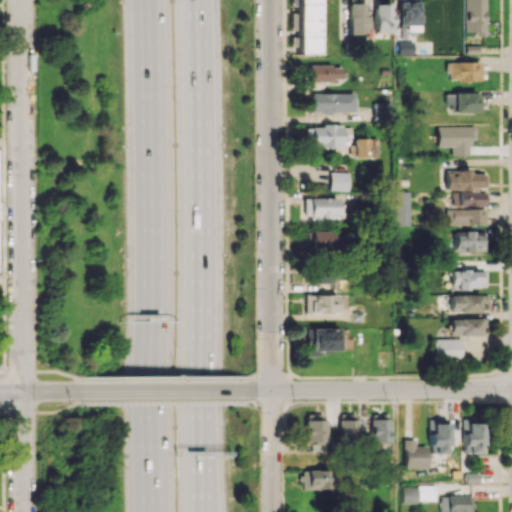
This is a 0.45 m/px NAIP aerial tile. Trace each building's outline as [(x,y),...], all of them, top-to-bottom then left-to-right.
[(294,0),(295,55),(318,54),(317,0),(294,0)] [(484,0),(462,0),(462,33),(483,33),(484,0)] [(397,1),(396,25),(405,26),(405,30),(415,31),(415,26),(418,26),(418,1),(397,1)] [(392,32),(391,2),(373,3),(374,32),(392,32)] [(347,33),(365,34),(366,3),(348,3),(347,33)] [(398,55),(412,55),(412,42),(398,41),(398,55)] [(478,63),(445,62),(444,80),(478,81),(478,63)] [(307,81),(340,80),(339,65),(307,66),(307,81)] [(450,113),(478,112),(478,92),(443,93),(443,106),(450,106),(450,113)] [(309,112),(352,112),(352,93),(310,93),(309,112)] [(367,138),(352,138),(352,158),(372,158),(372,147),(367,147),(367,138)] [(486,205),(486,192),(476,192),(476,187),(484,187),(484,173),(469,173),(469,170),(444,170),(444,191),(453,191),(454,206),(486,205)] [(346,191),(347,172),(328,172),(327,190),(346,191)] [(393,223),(408,224),(409,191),(394,191),(393,223)] [(304,198),(304,218),(341,219),(342,199),(304,198)] [(444,225),(484,225),(484,209),(444,209),(444,225)] [(304,251),(339,250),(339,231),(303,232),(304,251)] [(483,252),(484,232),(462,231),(462,233),(454,232),(453,252),(483,252)] [(310,266),(309,282),(331,283),(332,267),(310,266)] [(484,288),(484,271),(450,270),(450,288),(484,288)] [(303,313),(334,313),(333,294),(303,295),(303,313)] [(487,294),(448,295),(449,312),(487,311),(487,294)] [(449,335),(483,336),(483,318),(449,318),(449,335)] [(317,351),(339,351),(339,328),(305,328),(305,356),(317,356),(317,351)] [(461,339),(433,338),(433,358),(460,359),(461,339)] [(304,415),(304,442),(310,442),(310,450),(324,450),(324,414),(304,415)] [(337,441),(355,441),(355,415),(338,414),(337,441)] [(370,442),(389,441),(388,417),(369,417),(370,442)] [(446,454),(447,419),(428,419),(427,453),(446,454)] [(481,454),(482,420),(462,419),(461,454),(481,454)] [(424,468),(424,446),(413,446),(413,439),(402,440),(402,468),(424,468)] [(325,469),(299,471),(300,490),(326,488),(325,469)] [(402,501),(435,502),(435,486),(402,485),(402,501)] [(470,511),(471,496),(439,495),(439,511),(470,511)]
